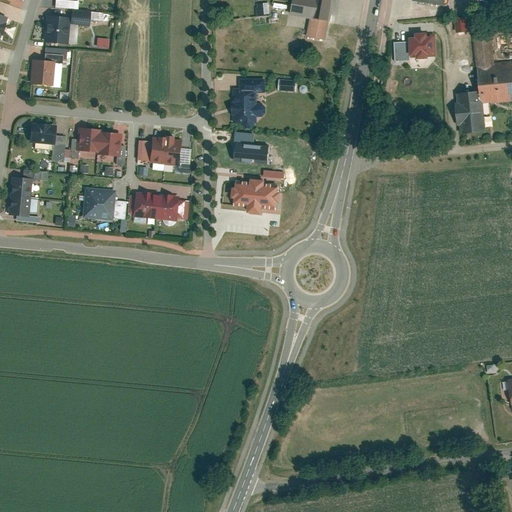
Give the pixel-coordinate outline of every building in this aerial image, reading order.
[(293,0),(291,15),(309,18),(305,39),(326,42),(332,0),(293,0)] [(268,2),(256,3),(257,16),(269,15),(268,2)] [(72,17),(48,15),(46,42),(70,43),(72,17)] [(458,18),(459,32),(472,31),(471,17),(458,18)] [(406,42),(392,42),(393,62),(407,62),(407,55),(434,55),(433,35),(406,36),(406,42)] [(494,37),(471,38),(475,92),(457,93),(459,134),(485,133),(483,103),(511,101),(511,58),(496,60),(494,37)] [(56,61),(34,58),(32,84),(54,87),(56,61)] [(264,77),(239,78),(239,88),(233,88),(233,124),(243,123),(247,127),(253,127),(257,123),(257,116),(265,116),(264,104),(258,104),(258,93),(265,93),(264,77)] [(299,91),(300,80),(282,79),(282,91),(299,91)] [(57,125),(34,123),(32,144),(55,146),(57,125)] [(97,154),(99,133),(81,131),(79,152),(97,154)] [(120,135),(99,133),(97,154),(118,156),(120,135)] [(188,142),(154,139),(152,162),(186,165),(188,142)] [(269,146),(235,143),(233,162),(268,165),(269,146)] [(12,178),(11,197),(29,198),(30,180),(12,178)] [(279,184),(236,180),(232,212),(275,217),(279,184)] [(116,192),(86,189),(83,217),(114,220),(116,192)] [(184,197),(138,192),(135,215),(181,220),(184,197)] [(29,198),(11,197),(10,215),(27,216),(29,198)] [(511,379),(501,381),(502,391),(508,391),(510,412),(511,411),(511,379)]
